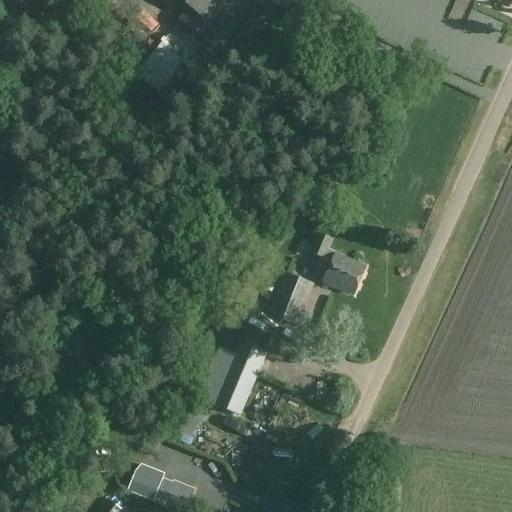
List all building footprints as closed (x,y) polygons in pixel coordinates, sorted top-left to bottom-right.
[(178,0),(192,10),(181,23),(206,43),(241,0),(178,0)] [(255,0),(241,0),(206,43),(219,54),(255,0)] [(443,38),(440,47),(473,55),(475,47),(443,38)] [(365,269),(335,256),(327,253),(332,242),(318,235),(310,254),(320,258),(316,268),(328,273),(323,284),(354,297),(365,269)] [(298,328),(314,286),(284,274),(268,316),(298,328)] [(246,327),(234,357),(218,350),(197,400),(216,408),(217,407),(239,417),(273,338),(246,327)] [(136,472),(129,488),(127,492),(155,502),(153,506),(170,511),(184,511),(194,487),(143,468),(140,474),(136,472)]
